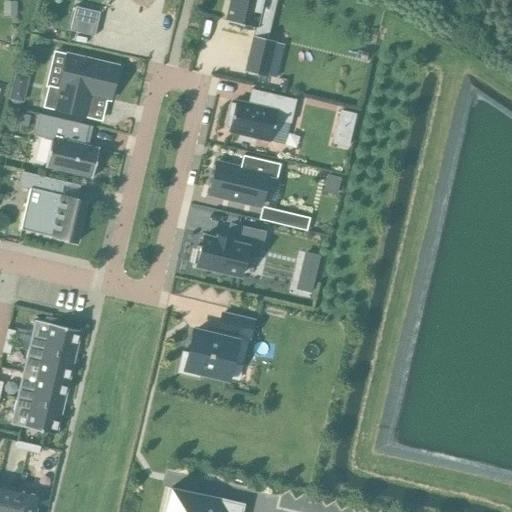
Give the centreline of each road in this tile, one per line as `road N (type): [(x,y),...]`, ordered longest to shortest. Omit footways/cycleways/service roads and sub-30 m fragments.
road 1 (residential): [(106,287),(151,296),(201,87),(158,76)]
road 2 (residential): [(158,76),(106,287)]
